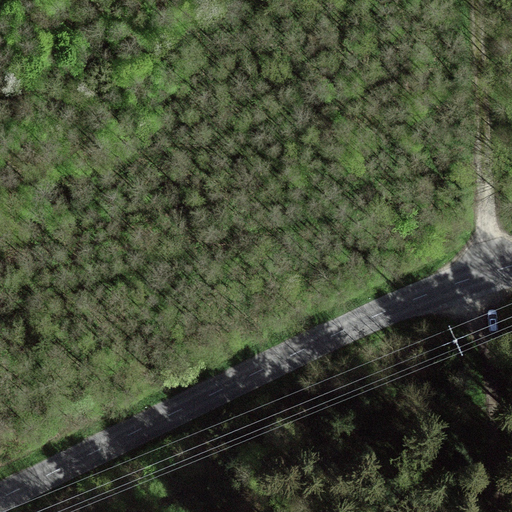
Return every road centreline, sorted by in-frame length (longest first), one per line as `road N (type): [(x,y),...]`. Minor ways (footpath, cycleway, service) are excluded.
road 1 (secondary): [(0,498),(390,309),(511,265)]
road 2 (track): [(475,0),(505,511)]
